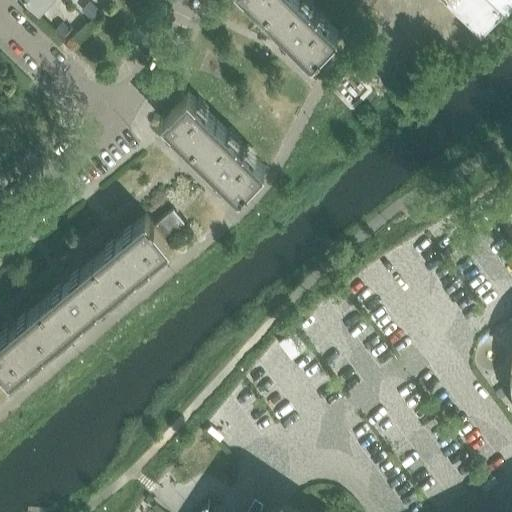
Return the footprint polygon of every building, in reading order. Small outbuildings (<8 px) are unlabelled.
[(47,0),(30,0),(39,8),(47,0)] [(102,10),(91,0),(88,0),(78,10),(91,22),(102,10)] [(273,0),(253,0),(264,10),(273,0)] [(321,49),(338,31),(306,0),(273,0),(264,10),(312,57),(317,52),(317,53),(321,49)] [(511,0),(447,0),(481,33),(504,9),(505,10),(506,10),(511,3),(511,0)] [(66,35),(76,25),(74,23),(72,25),(65,19),(58,27),(66,35)] [(367,82),(349,64),(331,82),(349,100),(367,82)] [(216,117),(188,90),(164,115),(163,115),(162,116),(191,144),(216,117)] [(248,183),(265,165),(216,117),(191,144),(239,191),(244,186),(244,187),(248,183)] [(166,235),(184,220),(172,206),(155,221),(166,235)] [(170,240),(166,235),(155,221),(151,217),(147,212),(93,256),(117,285),(170,240)] [(117,285),(93,256),(40,301),(63,329),(117,285)] [(63,329),(40,301),(0,334),(0,362),(10,374),(63,329)] [(494,474),(481,484),(484,489),(498,479),(494,474)] [(309,511),(298,504),(295,503),(292,502),(289,501),(286,501),(283,501),(280,502),(277,503),(275,504),(272,506),(270,508),(268,511),(266,511),(309,511)]
